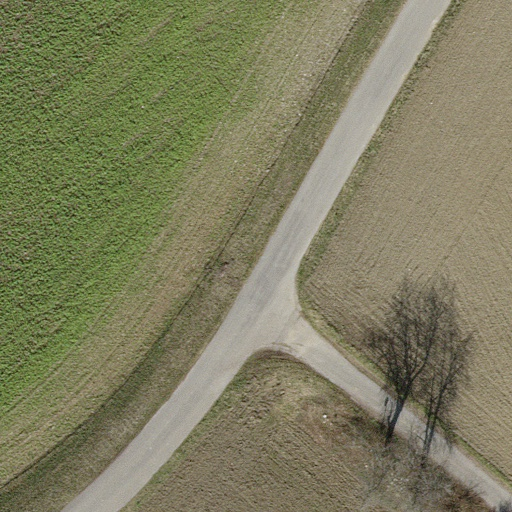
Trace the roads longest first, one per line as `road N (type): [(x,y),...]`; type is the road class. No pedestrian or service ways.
road 1 (residential): [(432,0),(220,364),(132,472),(87,511)]
road 2 (track): [(256,302),(511,510)]
